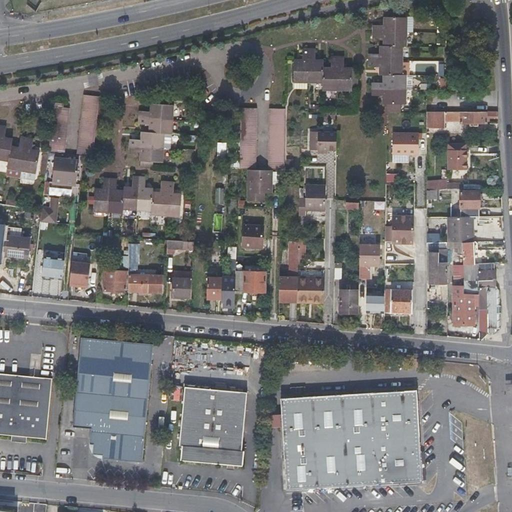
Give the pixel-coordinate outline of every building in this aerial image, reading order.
[(396,10),(398,8),(385,7),(384,12),(384,25),(374,25),(373,31),(373,38),(384,38),(384,46),(380,46),(380,54),(370,53),(370,60),(369,66),(380,67),(380,74),(383,74),(383,83),(373,82),(373,89),(372,95),(383,95),(383,103),(385,103),(404,104),(404,90),(404,75),(399,75),(400,61),(400,47),(405,46),(405,32),(405,13),(397,13),(396,10)] [(294,60),(294,81),(307,81),(322,81),(322,68),(322,61),(314,61),(314,50),(308,50),(302,50),(302,60),(294,60)] [(330,68),(322,68),(322,81),(322,89),(337,89),(351,90),(351,81),(357,81),(357,68),(344,68),(344,57),(337,58),(330,58),(330,68)] [(307,81),(294,81),(294,88),(307,89),(307,81)] [(84,95),(77,155),(78,155),(83,156),(92,157),(99,97),(84,95)] [(54,103),(48,152),(63,154),(68,109),(62,108),(63,104),(54,103)] [(172,106),(150,104),(150,112),(140,111),(139,124),(149,125),(149,133),(143,132),(142,140),(131,139),(130,152),(141,153),(141,161),(160,163),(162,134),(170,134),(172,106)] [(240,118),(240,138),(240,143),(239,169),(248,169),(255,169),(255,108),(236,107),(236,118),(240,118)] [(269,108),(268,169),(273,169),(281,169),(284,169),(285,109),(269,108)] [(426,112),(425,112),(426,127),(444,127),(444,124),(468,123),(468,128),(477,128),(477,124),(486,124),(486,121),(497,121),(497,111),(484,111),(458,111),(426,112)] [(0,159),(7,161),(6,168),(21,170),(36,172),(39,152),(31,151),(33,140),(27,139),(20,138),(18,149),(10,147),(11,140),(3,139),(5,128),(0,127),(0,159)] [(336,151),(336,133),(312,132),(312,150),(318,150),(327,151),(336,151)] [(418,132),(392,132),(392,154),(418,154),(418,132)] [(467,162),(466,143),(447,144),(447,162),(467,162)] [(75,184),(78,160),(63,158),(62,158),(61,163),(54,162),(51,182),(75,184)] [(268,169),(255,169),(248,169),(247,200),(263,201),(264,194),(272,194),(273,169),(268,169)] [(385,175),(385,184),(396,184),(396,175),(385,175)] [(102,190),(94,190),(93,210),(106,211),(122,212),(122,208),(136,209),(151,210),(151,214),(164,215),(179,216),(180,195),(172,194),(173,183),(165,183),(160,182),(159,193),(152,193),(152,189),(145,188),(145,178),(138,177),(133,177),(132,188),(123,187),(123,191),(116,191),(116,180),(109,179),(103,179),(102,190)] [(434,181),(425,181),(425,190),(434,190),(434,185),(434,181)] [(324,200),(324,186),(306,185),(305,210),(324,211),(324,200)] [(215,203),(222,204),(225,189),(217,188),(215,203)] [(425,190),(425,199),(434,199),(434,190),(425,190)] [(479,192),(460,192),(460,208),(479,208),(479,192)] [(41,211),(40,219),(55,221),(58,197),(50,196),(49,205),(42,204),(41,211)] [(385,226),(385,241),(392,241),(392,243),(413,244),(414,215),(392,215),(392,226),(385,226)] [(469,217),(447,218),(447,242),(462,241),(473,241),(473,233),(470,233),(469,217)] [(243,227),(243,249),(262,249),(262,228),(243,227)] [(4,236),(2,256),(28,259),(30,239),(4,236)] [(193,242),(167,240),(166,254),(174,254),(174,250),(193,251),(193,242)] [(289,263),(298,264),(298,241),(290,241),(289,263)] [(462,241),(447,242),(447,248),(457,248),(457,251),(462,251),(462,241)] [(473,241),(462,241),(462,251),(463,265),(474,264),(473,252),(477,250),(477,243),(475,241),(473,241)] [(128,290),(128,291),(163,292),(163,276),(136,275),(135,263),(137,263),(137,245),(128,244),(128,257),(128,262),(128,271),(128,290)] [(379,245),(359,245),(359,279),(368,279),(369,265),(378,265),(379,245)] [(437,284),(447,284),(447,262),(438,262),(438,252),(429,252),(429,281),(437,281),(437,284)] [(64,262),(64,259),(42,257),(40,277),(62,280),(62,279),(64,262)] [(298,282),(297,301),(306,301),(306,295),(323,295),(323,259),(308,259),(307,282),(298,282)] [(71,261),(69,283),(87,285),(89,264),(71,261)] [(478,300),(480,339),(481,340),(488,333),(487,287),(495,287),(495,271),(491,271),(491,263),(478,264),(478,294),(478,298),(478,300)] [(124,290),(128,290),(128,271),(105,270),(104,290),(123,291),(124,290)] [(235,290),(235,291),(264,292),(264,273),(235,272),(235,290)] [(207,298),(221,299),(222,277),(207,277),(207,298)] [(279,277),(278,301),(297,301),(298,282),(298,278),(279,277)] [(463,287),(463,277),(458,277),(458,293),(454,293),(453,317),(470,317),(471,298),(478,298),(478,294),(463,294),(463,287)] [(172,297),(191,298),(192,279),(173,278),(172,297)] [(223,307),(234,308),(235,291),(235,290),(224,290),(223,307)] [(339,312),(358,313),(359,290),(339,290),(339,312)] [(392,291),(384,290),(384,299),(384,312),(392,312),(392,291)] [(412,291),(392,291),(392,312),(411,312),(412,291)] [(91,429),(91,432),(94,432),(93,444),(92,454),(102,455),(113,456),(114,460),(141,462),(153,344),(80,337),(72,427),(91,429)] [(0,434),(12,436),(27,437),(46,440),(53,378),(0,372),(0,434)] [(186,385),(181,444),(183,444),(182,459),(209,462),(242,464),(244,449),(242,449),(247,391),(186,385)] [(417,393),(283,398),(286,488),(420,484),(419,453),(423,450),(422,428),(418,425),(417,393)]
